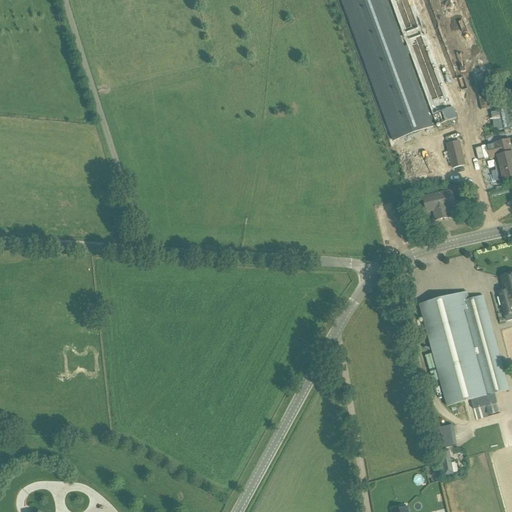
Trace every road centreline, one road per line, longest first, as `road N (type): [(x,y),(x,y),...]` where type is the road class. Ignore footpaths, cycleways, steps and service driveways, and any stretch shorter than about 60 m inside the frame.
road 1 (unclassified): [(385,266),(0,243)]
road 2 (tertiary): [(236,511),(350,306),(385,266)]
road 3 (tertiary): [(385,266),(511,228)]
